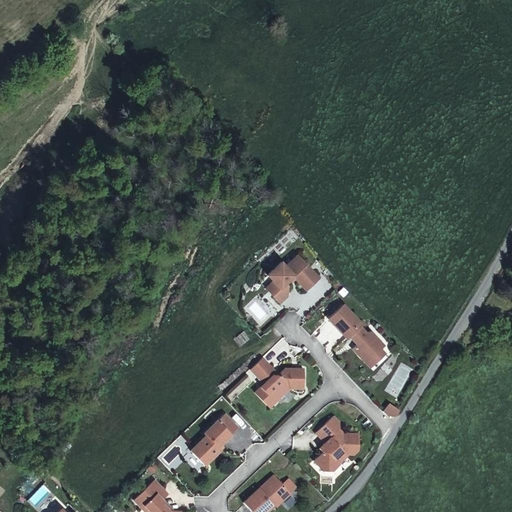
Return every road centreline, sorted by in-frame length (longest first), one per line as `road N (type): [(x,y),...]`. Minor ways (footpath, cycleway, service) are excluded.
road 1 (unclassified): [(391,433),(511,233)]
road 2 (residential): [(217,511),(219,493),(338,382)]
